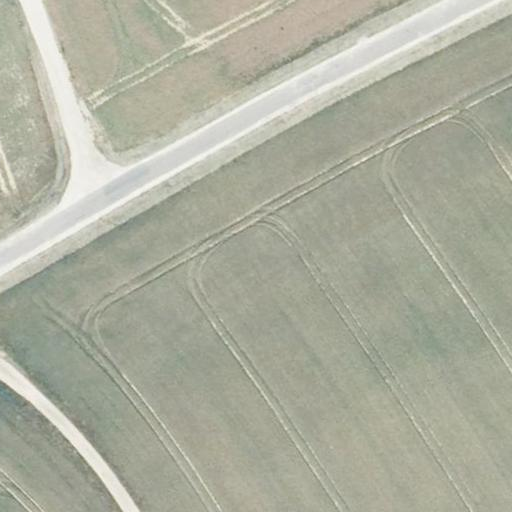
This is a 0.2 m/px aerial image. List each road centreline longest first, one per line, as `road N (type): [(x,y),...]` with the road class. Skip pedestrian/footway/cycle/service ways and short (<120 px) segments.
road 1 (unclassified): [(0,260),(314,81),(477,0)]
road 2 (track): [(98,202),(26,0)]
road 3 (track): [(0,368),(61,422),(131,511)]
